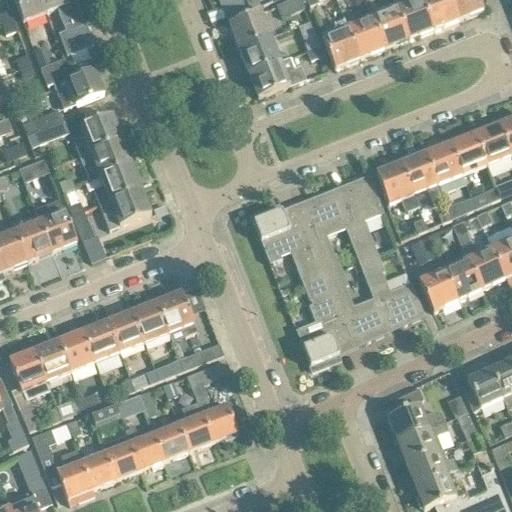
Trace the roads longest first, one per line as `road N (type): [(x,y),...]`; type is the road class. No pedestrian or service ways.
road 1 (residential): [(253,179),(492,85),(501,64),(491,45),(469,44),(239,135)]
road 2 (residential): [(190,209),(108,0)]
road 3 (residential): [(0,326),(204,244)]
road 4 (residential): [(277,431),(204,244)]
road 5 (residential): [(334,408),(511,320)]
road 6 (residential): [(239,135),(185,0)]
